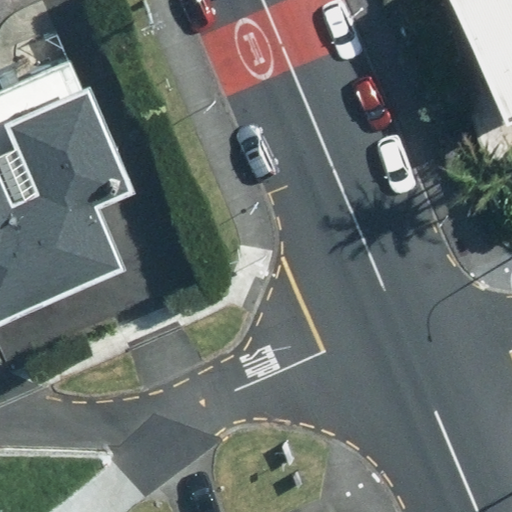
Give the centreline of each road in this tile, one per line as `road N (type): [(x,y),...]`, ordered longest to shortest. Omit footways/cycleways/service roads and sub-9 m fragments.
road 1 (residential): [(7,426),(184,411),(323,353),(403,338)]
road 2 (primary): [(265,0),(403,338)]
road 3 (primary): [(403,338),(478,511)]
